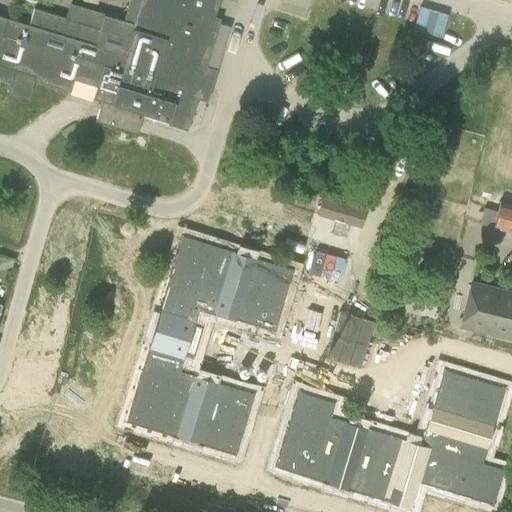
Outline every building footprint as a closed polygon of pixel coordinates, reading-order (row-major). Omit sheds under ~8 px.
[(0,16),(0,79),(8,82),(5,92),(27,98),(32,81),(68,91),(101,101),(97,111),(95,119),(94,122),(137,135),(138,132),(140,124),(143,113),(168,121),(167,125),(186,131),(196,99),(207,103),(212,88),(202,85),(222,19),(215,17),(220,0),(138,0),(131,26),(102,18),(99,29),(32,9),(28,25),(0,16)] [(312,0),(277,0),(274,13),(306,22),(312,0)] [(511,135),(511,96),(496,94),(490,130),(505,133),(504,134),(511,135)] [(416,200),(458,210),(462,193),(420,183),(416,200)] [(483,207),(479,224),(511,231),(511,202),(511,204),(500,202),(502,195),(490,192),(486,207),(483,207)] [(317,214),(359,226),(364,209),(322,197),(317,214)] [(184,352),(192,355),(201,326),(192,324),(200,299),(214,303),(212,311),(272,329),(291,267),(180,234),(124,420),(234,454),(253,392),(193,373),(191,381),(176,377),(184,352)] [(495,334),(511,338),(511,292),(473,283),(471,282),(460,325),(495,334)] [(336,310),(326,357),(361,364),(371,317),(336,310)] [(133,358),(104,350),(102,360),(98,375),(126,382),(133,358)] [(419,480),(492,502),(503,466),(481,460),(504,385),(442,367),(424,427),(431,429),(427,444),(343,419),(341,426),(326,422),(333,400),(297,389),(274,466),(411,506),(419,480)]
